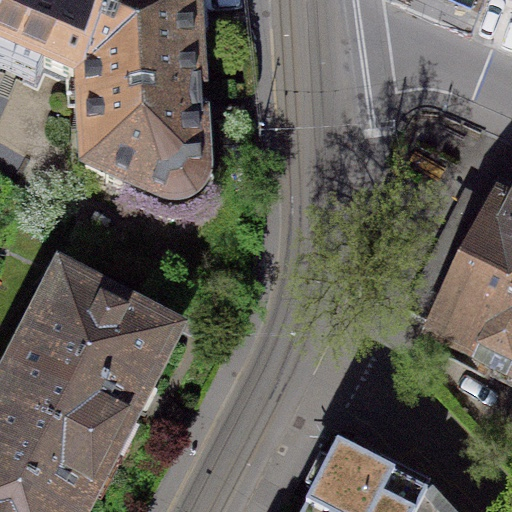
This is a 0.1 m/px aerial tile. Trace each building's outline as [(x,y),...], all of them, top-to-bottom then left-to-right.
[(0,0),(0,47),(81,82),(115,0),(0,0)] [(115,0),(81,82),(82,105),(199,98),(195,16),(183,0),(115,0)] [(202,140),(199,98),(82,105),(85,172),(105,181),(106,182),(168,210),(175,211),(182,211),(187,209),(193,206),(197,202),(201,197),(203,193),(204,187),(202,140)] [(511,376),(511,222),(511,223),(503,219),(502,220),(481,210),(477,215),(467,217),(461,216),(421,296),(426,300),(428,310),(427,316),(448,327),(441,340),(511,376)] [(62,288),(1,407),(109,463),(141,401),(149,385),(155,387),(174,351),(169,348),(171,344),(62,288)] [(84,511),(109,463),(1,407),(0,408),(0,511),(84,511)] [(381,483),(337,460),(310,511),(423,511),(426,508),(427,506),(381,483)]
